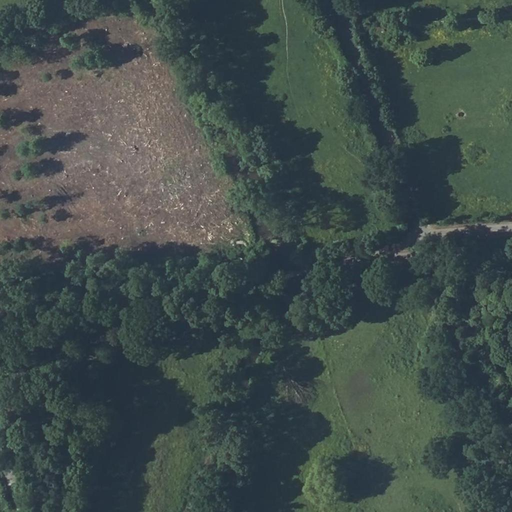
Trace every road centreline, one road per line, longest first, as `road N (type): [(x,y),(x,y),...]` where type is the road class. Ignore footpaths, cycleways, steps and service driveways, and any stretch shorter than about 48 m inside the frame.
road 1 (unclassified): [(423,238),(183,300),(110,332),(92,367),(73,511)]
road 2 (unclassified): [(336,0),(423,238)]
